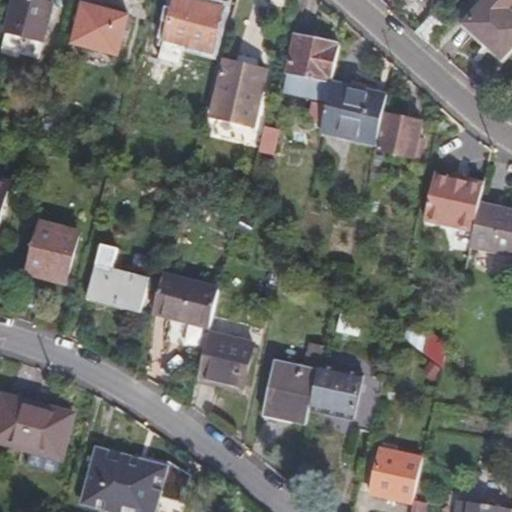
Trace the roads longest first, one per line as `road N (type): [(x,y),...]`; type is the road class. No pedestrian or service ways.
road 1 (residential): [(0,340),(57,358),(163,418),(283,511)]
road 2 (residential): [(341,0),(483,127),(511,143)]
